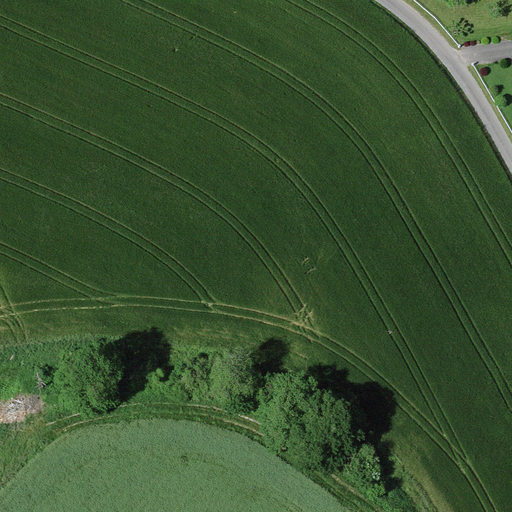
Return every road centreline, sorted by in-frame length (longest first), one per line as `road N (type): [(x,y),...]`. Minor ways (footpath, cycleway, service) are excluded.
road 1 (track): [(0,378),(131,344),(234,358),(332,413),(410,478),(419,511)]
road 2 (track): [(371,511),(241,412),(83,402)]
road 3 (unclassified): [(385,0),(449,58),(511,162)]
